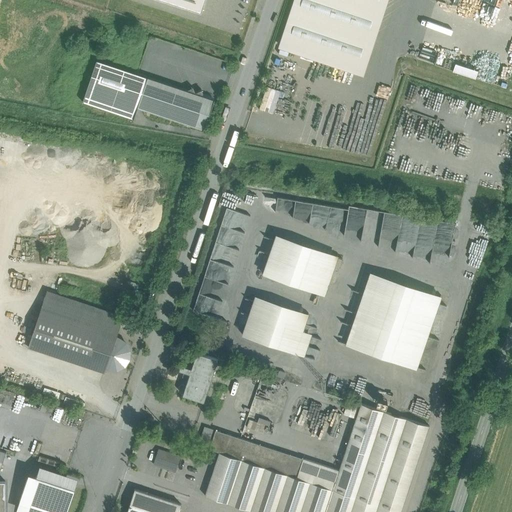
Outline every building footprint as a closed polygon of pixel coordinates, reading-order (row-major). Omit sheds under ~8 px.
[(205,0),(161,0),(200,12),(200,13),(201,13),(205,0)] [(385,0),(294,0),(279,47),(361,74),(385,0)] [(455,63),(453,72),(477,76),(478,68),(455,63)] [(186,90),(147,77),(137,107),(204,129),(214,100),(202,96),(203,93),(201,90),(195,92),(193,87),(186,90)] [(275,112),(279,89),(266,86),(261,109),(275,112)] [(243,233),(220,226),(202,285),(225,292),(243,233)] [(277,235),(263,274),(325,297),(340,258),(277,235)] [(372,273),(348,345),(419,368),(443,297),(372,273)] [(123,316),(47,291),(28,346),(42,351),(61,357),(80,364),(98,369),(104,371),(106,367),(116,337),(120,325),(123,316)] [(308,312),(255,296),(243,334),(305,354),(312,333),(303,330),(308,312)] [(126,343),(119,338),(116,337),(106,367),(109,368),(117,369),(124,365),(129,358),(129,350),(126,343)] [(204,401),(218,359),(196,352),(191,368),(181,364),(179,369),(189,373),(182,394),(204,401)] [(333,489),(325,511),(402,511),(431,427),(361,404),(333,489)] [(347,404),(345,413),(355,415),(356,407),(347,404)] [(258,418),(257,423),(250,422),(249,427),(267,431),(270,421),(258,418)] [(303,458),(215,430),(209,449),(220,452),(297,477),(303,458)] [(180,456),(158,449),(153,464),(175,471),(180,456)] [(325,511),(333,489),(297,477),(220,452),(205,497),(250,511),(325,511)] [(75,488),(36,475),(35,480),(27,477),(19,501),(27,504),(23,511),(66,511),(72,496),(75,488)] [(134,490),(127,511),(178,511),(181,506),(134,490)]
